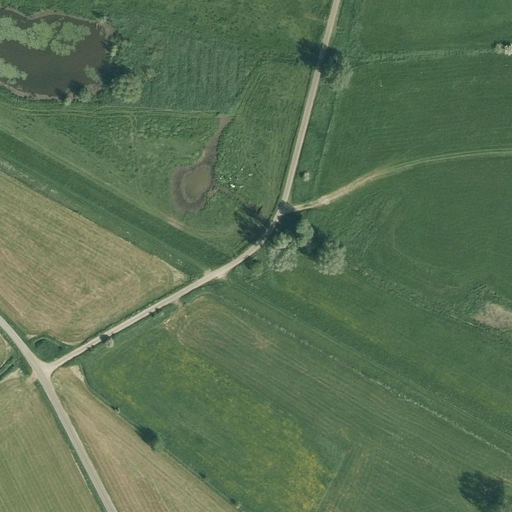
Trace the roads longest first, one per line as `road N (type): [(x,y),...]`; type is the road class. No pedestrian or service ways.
road 1 (track): [(42,374),(216,274),(269,230),(283,203),(333,0)]
road 2 (unclassified): [(114,511),(31,353),(0,317)]
